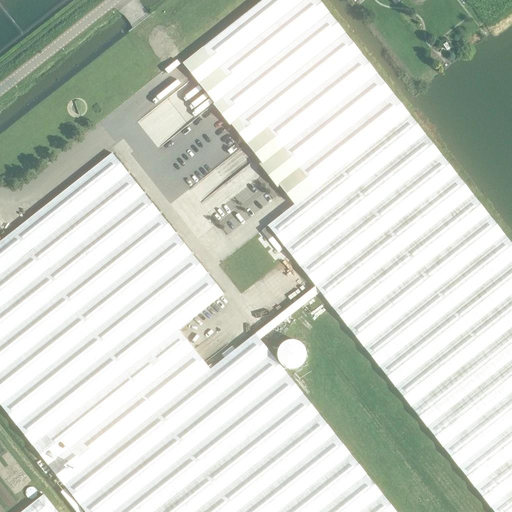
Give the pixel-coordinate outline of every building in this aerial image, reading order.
[(511,244),(361,54),(246,144),(262,164),(261,165),(277,186),(279,185),(294,205),(268,226),(411,407),(511,327),(511,244)] [(396,511),(367,474),(255,334),(209,370),(178,330),(224,294),(112,152),(0,241),(0,404),(48,465),(85,511),(396,511)] [(265,228),(261,231),(268,240),(272,237),(265,228)] [(308,357),(309,354),(308,351),(308,349),(306,347),(305,345),(303,343),(300,342),(298,341),(295,340),(292,341),(290,341),(287,342),(285,344),(284,346),(282,348),(281,351),(281,353),(281,356),(281,359),(282,361),(284,363),(286,365),(288,367),(290,368),(293,368),(296,368),(298,368),(301,367),(303,366),(305,364),(307,362),(308,359),(308,357)] [(454,434),(436,435),(468,477),(467,475),(474,483),(473,476),(467,468),(471,468),(484,458),(468,460),(463,464),(462,455),(464,455),(467,452),(465,448),(461,449),(458,451),(451,452),(461,444),(448,446),(443,439),(448,438),(454,434)] [(58,511),(44,494),(20,511),(58,511)]
